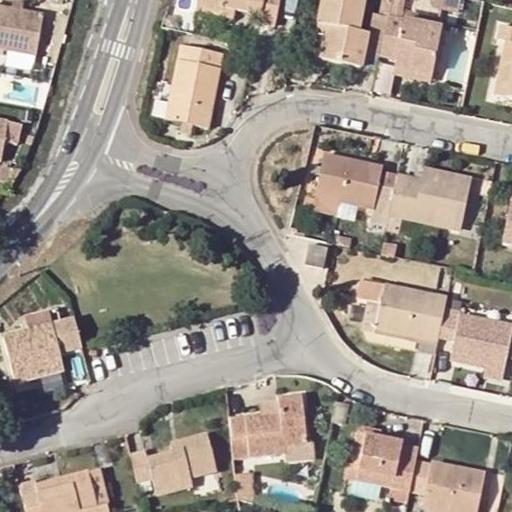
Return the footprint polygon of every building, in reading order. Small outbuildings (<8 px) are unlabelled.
[(278,0),(196,0),(194,10),(223,17),(225,9),(234,11),(262,16),(260,24),(273,26),(278,0)] [(356,32),(363,0),(323,0),(318,24),(322,25),(328,26),(325,39),(320,60),(359,68),(366,34),(356,32)] [(0,49),(39,55),(47,14),(0,7),(0,49)] [(225,9),(223,17),(233,19),(234,11),(225,9)] [(405,21),(436,28),(438,19),(406,13),(405,21)] [(405,21),(386,17),(378,56),(395,60),(394,66),(431,73),(441,29),(436,28),(405,21)] [(328,26),(322,25),(319,38),(325,39),(328,26)] [(511,28),(500,26),(497,38),(506,40),(494,96),(511,99),(511,28)] [(224,55),(179,47),(164,120),(208,130),(224,55)] [(392,76),(429,83),(431,73),(394,66),(392,76)] [(0,160),(4,161),(7,143),(19,145),(23,123),(10,121),(0,119),(0,160)] [(385,227),(395,181),(395,179),(380,175),(381,168),(323,157),(315,197),(338,201),(373,210),(370,223),(385,227)] [(411,184),(395,181),(385,227),(398,229),(399,227),(401,215),(420,219),(459,226),(469,185),(422,174),(421,178),(420,186),(411,184)] [(411,184),(420,186),(421,178),(413,176),(411,184)] [(511,195),(511,196),(501,243),(511,244),(511,195)] [(338,201),(315,197),(312,213),(335,218),(338,201)] [(103,202),(92,211),(97,218),(108,208),(103,202)] [(401,215),(399,227),(418,231),(420,219),(401,215)] [(309,246),(304,266),(321,269),(325,249),(309,246)] [(439,283),(442,264),(385,256),(382,275),(439,283)] [(380,329),(388,287),(370,283),(361,324),(376,328),(380,329)] [(380,329),(437,340),(437,337),(443,308),(445,299),(388,287),(380,329)] [(511,328),(458,317),(459,313),(443,308),(437,337),(454,341),(450,358),(487,366),(505,370),(507,359),(511,333),(511,328)] [(73,322),(58,325),(25,333),(2,339),(13,382),(61,370),(57,355),(54,343),(62,341),(65,352),(79,349),(73,322)] [(375,334),(436,348),(437,340),(380,329),(376,328),(375,334)] [(54,343),(57,355),(65,352),(62,341),(54,343)] [(485,378),(503,381),(505,370),(487,366),(485,378)] [(279,414),(270,414),(225,420),(230,461),(284,454),(283,447),(305,445),(300,398),(278,400),(278,406),(279,414)] [(278,406),(269,407),(270,414),(279,414),(278,406)] [(144,452),(127,456),(135,484),(150,481),(155,498),(189,489),(189,480),(214,473),(205,437),(178,443),(180,450),(170,453),(145,459),(144,452)] [(389,490),(407,493),(407,492),(413,462),(416,450),(398,446),(398,444),(363,437),(354,482),(389,490)] [(178,443),(168,445),(170,453),(180,450),(178,443)] [(283,447),(284,454),(285,462),(314,458),(313,444),(305,445),(283,447)] [(475,511),(484,477),(413,462),(407,492),(424,495),(421,508),(440,511),(475,511)] [(93,505),(102,503),(95,473),(87,475),(93,505)] [(32,488),(32,485),(16,488),(21,511),(104,511),(102,503),(93,505),(87,475),(60,481),(61,490),(34,495),(32,488)] [(61,490),(60,481),(32,488),(34,495),(61,490)] [(387,501),(404,505),(407,493),(389,490),(387,501)]
